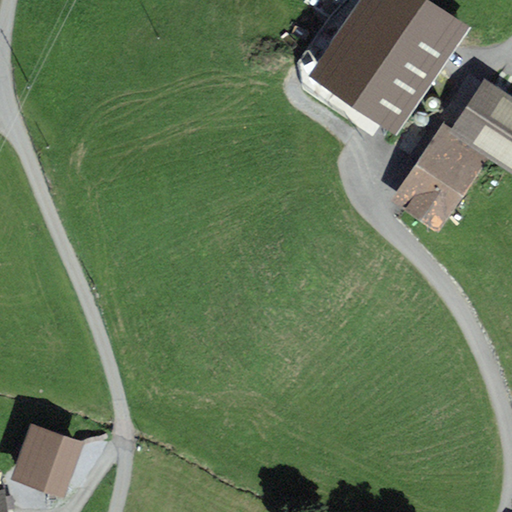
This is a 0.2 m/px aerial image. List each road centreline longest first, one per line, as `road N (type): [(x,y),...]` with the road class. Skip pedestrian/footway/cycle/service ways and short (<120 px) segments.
road 1 (track): [(511,54),(472,82),(399,165),(392,189),(395,222),(462,315),(497,384),(511,455)]
road 2 (unclassified): [(117,511),(124,438),(116,379),(0,101)]
